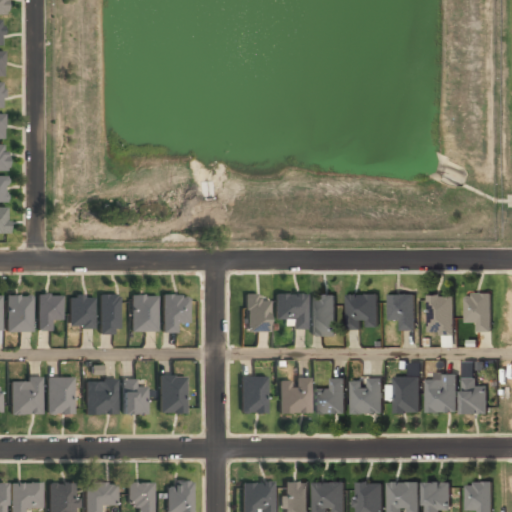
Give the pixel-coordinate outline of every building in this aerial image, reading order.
[(465,322),(478,322),(478,332),(492,332),(492,293),(465,293),(465,322)] [(268,301),(257,300),(257,294),(244,294),(244,332),(268,332),(268,301)] [(305,294),(274,294),(273,319),(291,320),(291,329),(304,330),(305,294)] [(377,294),(347,294),(347,328),(363,328),(363,327),(377,327),(377,294)] [(415,294),(389,294),(389,320),(400,320),(400,330),(415,330),(415,294)] [(59,319),(59,295),(36,295),(36,330),(49,330),(49,319),(59,319)] [(91,327),(91,295),(67,295),(67,327),(91,327)] [(98,295),(98,333),(117,333),(117,295),(98,295)] [(186,322),(186,295),(160,295),(160,332),(174,332),(174,322),(186,322)] [(311,295),(310,336),(337,336),(337,295),(311,295)] [(429,295),(429,334),(454,334),(454,295),(429,295)] [(5,296),(5,332),(30,332),(30,296),(5,296)] [(129,296),(129,332),(154,332),(154,296),(129,296)] [(476,376),(476,361),(464,362),(464,377),(476,376)] [(157,412),(184,412),(184,374),(157,374),(157,412)] [(426,412),(457,412),(457,375),(426,375),(426,412)] [(264,413),(264,376),(239,376),(239,413),(264,413)] [(394,413),(419,413),(419,376),(394,376),(394,413)] [(71,378),(45,378),(45,414),(71,414),(71,378)] [(308,413),(308,378),(293,378),(293,381),(277,381),(277,413),(308,413)] [(314,389),(314,413),(346,413),(346,378),(332,378),(332,389),(314,389)] [(382,413),(382,378),(368,378),(368,382),(352,382),(352,413),(382,413)] [(40,379),(9,379),(9,414),(40,415),(40,379)] [(119,415),(144,415),(144,387),(135,387),(135,379),(119,379),(119,415)] [(487,413),(487,386),(477,386),(477,379),(463,379),(463,413),(487,413)] [(114,415),(114,380),(84,380),(84,415),(114,415)] [(479,511),(492,511),(492,481),(467,481),(467,511),(479,511)] [(125,482),(125,505),(136,505),(136,511),(151,511),(151,482),(125,482)] [(190,511),(190,482),(164,482),(164,511),(190,511)] [(271,511),(271,482),(239,482),(239,511),(271,511)] [(283,511),(308,511),(308,482),(283,482),(283,511)] [(344,511),(344,482),(314,482),(314,511),(344,511)] [(420,511),(420,482),(389,482),(389,511),(420,511)] [(451,482),(426,482),(426,511),(440,511),(440,510),(451,510),(451,482)] [(8,511),(22,511),(23,508),(39,508),(40,483),(9,483),(8,511)] [(74,511),(74,483),(47,483),(47,511),(74,511)] [(99,511),(99,505),(114,505),(114,483),(83,483),(83,511),(99,511)] [(382,511),(382,483),(355,483),(355,511),(382,511)]
